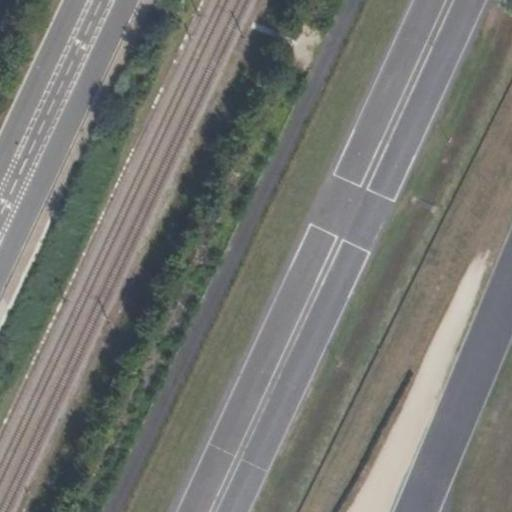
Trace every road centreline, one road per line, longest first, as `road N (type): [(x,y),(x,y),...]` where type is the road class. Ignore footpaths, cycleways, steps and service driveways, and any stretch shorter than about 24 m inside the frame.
road 1 (unknown): [(511,189),(379,511)]
road 2 (tertiary): [(0,267),(125,0)]
road 3 (tertiary): [(78,0),(0,156)]
